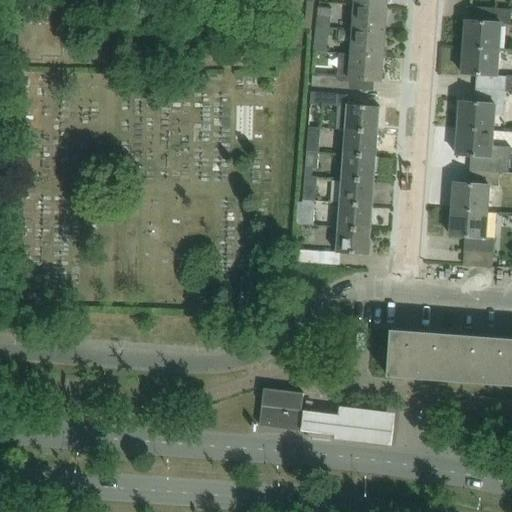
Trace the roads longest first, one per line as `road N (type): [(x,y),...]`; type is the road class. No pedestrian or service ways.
road 1 (secondary): [(511,488),(350,457),(0,430)]
road 2 (residential): [(404,291),(360,290),(327,305),(283,343),(213,365),(0,350)]
road 3 (secondary): [(0,480),(357,511)]
road 4 (residential): [(404,291),(426,0)]
